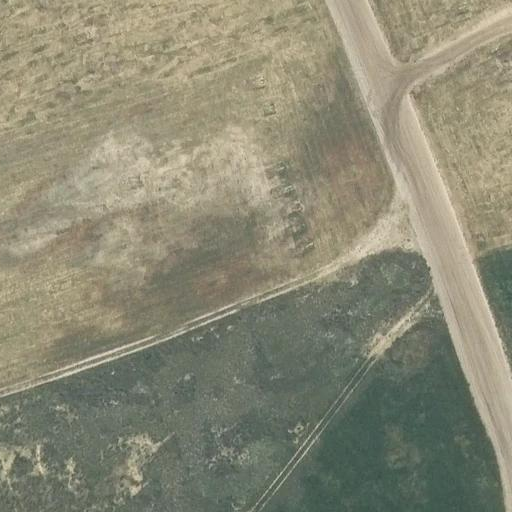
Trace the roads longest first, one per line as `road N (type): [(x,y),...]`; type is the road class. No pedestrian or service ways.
road 1 (track): [(0,393),(355,259),(429,217)]
road 2 (track): [(511,429),(342,0)]
road 3 (track): [(259,511),(404,332),(421,322),(470,322)]
road 4 (track): [(511,21),(377,89)]
